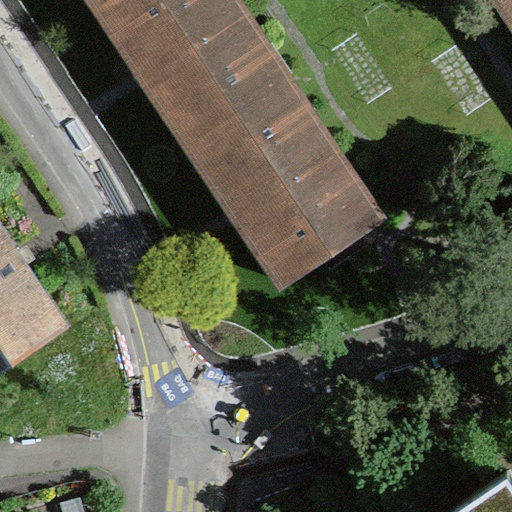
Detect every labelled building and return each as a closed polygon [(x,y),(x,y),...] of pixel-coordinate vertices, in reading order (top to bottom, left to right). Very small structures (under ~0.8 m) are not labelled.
[(145,71),(192,141),(286,78),(233,0),(105,0),(100,4),(145,71)] [(511,0),(502,0),(511,14),(511,0)] [(379,217),(286,78),(192,141),(231,200),(285,280),(379,217)] [(19,257),(0,229),(0,366),(64,324),(19,257)] [(511,511),(511,474),(508,469),(446,510),(443,511),(511,511)]
